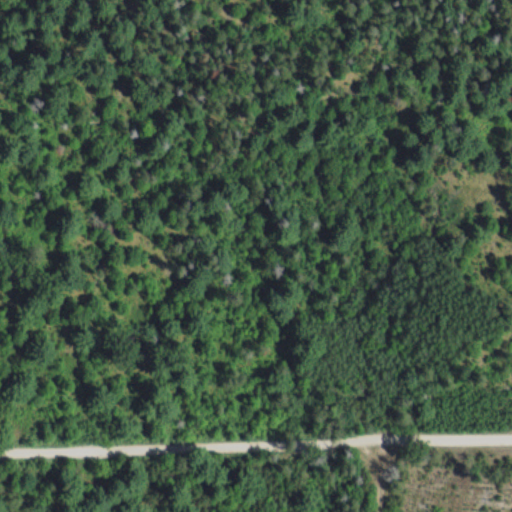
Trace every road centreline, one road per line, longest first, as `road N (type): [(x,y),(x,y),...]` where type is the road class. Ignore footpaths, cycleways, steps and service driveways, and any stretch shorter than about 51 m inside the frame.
road 1 (track): [(511,438),(0,455)]
road 2 (track): [(511,231),(444,70),(438,0)]
